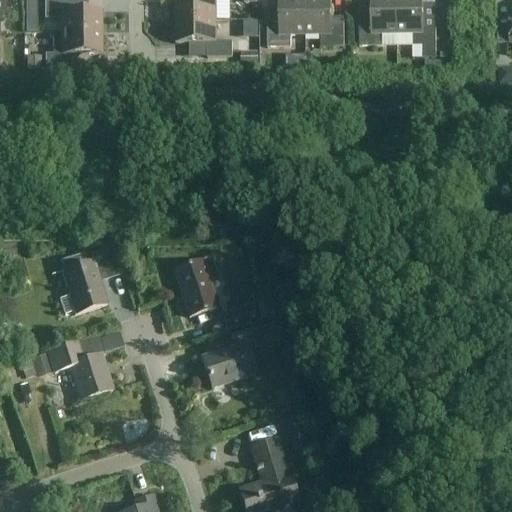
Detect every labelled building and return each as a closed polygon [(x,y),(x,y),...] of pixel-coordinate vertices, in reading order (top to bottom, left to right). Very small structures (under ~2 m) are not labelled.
[(60,35),(52,35),(53,37),(101,36),(101,14),(69,14),(68,0),(66,0),(44,0),(44,21),(60,21),(60,35)] [(174,3),(174,25),(214,25),(214,4),(231,4),(230,0),(205,0),(205,3),(174,3)] [(382,38),(397,38),(396,2),(370,3),(370,18),(358,18),(358,51),(382,50),(382,38)] [(396,2),(397,38),(412,37),(412,50),(422,50),(422,61),(435,61),(434,32),(422,33),(422,2),(396,2)] [(304,38),(304,3),(278,4),(278,22),(266,22),(267,52),(290,51),(290,38),(304,38)] [(330,3),(304,3),(304,38),(319,38),(320,51),(343,51),(343,21),(331,22),(330,3)] [(214,25),(174,25),(174,47),(206,47),(206,62),(231,61),(231,45),(214,45),(214,25)] [(101,58),(101,36),(53,37),(53,57),(53,58),(44,58),(44,73),(70,73),(70,58),(101,58)] [(241,66),(258,66),(258,55),(241,55),(241,66)] [(450,55),(440,55),(440,72),(451,72),(450,60),(450,55)] [(40,59),(26,59),(26,73),(40,73),(40,59)] [(0,252),(0,259),(16,258),(15,246),(0,246),(0,252)] [(64,317),(74,314),(76,319),(107,309),(97,277),(120,270),(113,250),(90,257),(92,265),(86,267),(83,256),(60,263),(63,274),(62,274),(69,298),(59,301),(64,317)] [(189,321),(218,311),(209,287),(219,283),(212,260),(174,273),(189,321)] [(221,315),(227,334),(261,322),(255,304),(221,315)] [(269,327),(263,329),(269,346),(275,345),(269,327)] [(201,360),(203,367),(211,392),(255,377),(248,353),(263,348),(257,331),(229,340),(232,350),(201,360)] [(54,375),(69,370),(80,404),(112,393),(101,359),(104,358),(98,339),(76,347),(75,345),(47,354),(54,375)] [(46,356),(30,361),(35,377),(36,381),(52,376),(46,356)] [(276,394),(276,405),(285,405),(285,394),(276,394)] [(282,421),(287,434),(301,429),(297,416),(282,421)] [(287,478),(276,443),(251,451),(257,471),(256,472),(257,475),(261,474),(265,485),(239,493),(245,511),(282,511),(298,507),(289,478),(287,478)] [(156,511),(153,500),(136,505),(138,511),(156,511)]
